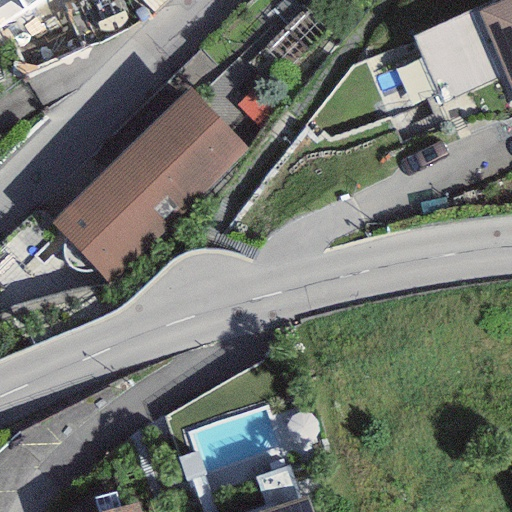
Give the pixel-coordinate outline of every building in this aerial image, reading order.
[(0,0),(0,26),(40,0),(0,0)] [(511,0),(504,0),(477,12),(511,92),(511,0)] [(74,13),(5,41),(21,79),(90,50),(74,13)] [(120,156),(180,216),(248,148),(188,88),(120,156)] [(180,216),(120,156),(50,225),(110,285),(180,216)] [(312,511),(307,496),(260,511),(312,511)] [(138,511),(135,503),(104,511),(138,511)]
